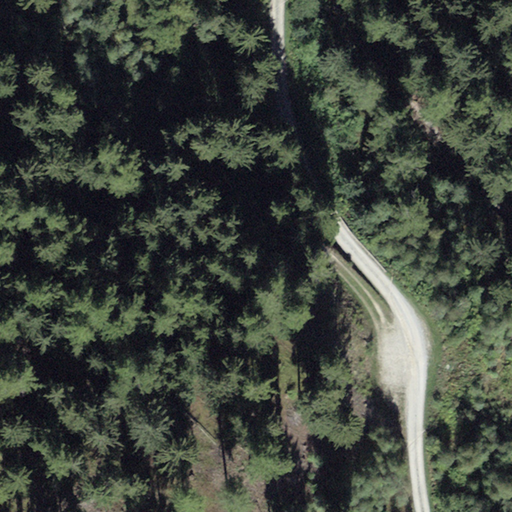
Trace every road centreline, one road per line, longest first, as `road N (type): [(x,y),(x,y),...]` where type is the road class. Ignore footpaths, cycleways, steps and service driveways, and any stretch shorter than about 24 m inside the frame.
road 1 (track): [(279,0),(278,63),(298,160),(319,206),(407,319),(425,511)]
road 2 (track): [(416,380),(389,351),(372,308),(296,220),(248,145),(229,95),(218,0)]
road 3 (track): [(336,0),(361,54),(511,209)]
